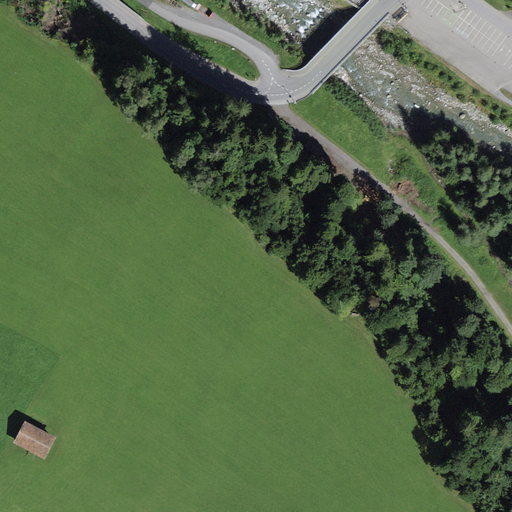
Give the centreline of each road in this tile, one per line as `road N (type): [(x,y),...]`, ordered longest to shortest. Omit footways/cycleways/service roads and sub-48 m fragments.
road 1 (track): [(511,335),(464,269),(403,210),(274,105),(273,79),(249,47),(144,0)]
road 2 (tertiary): [(390,0),(312,79),(273,95),(246,92),(168,52),(98,0)]
